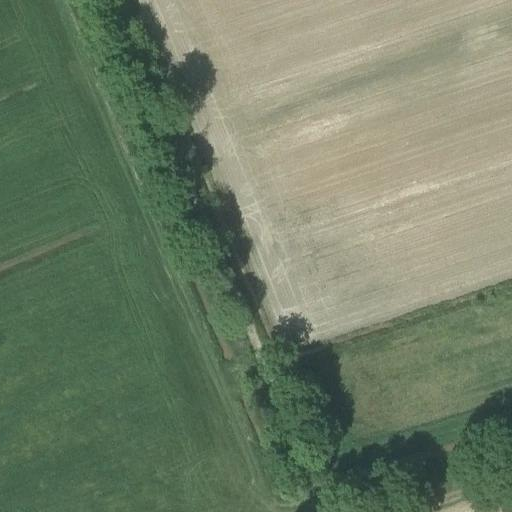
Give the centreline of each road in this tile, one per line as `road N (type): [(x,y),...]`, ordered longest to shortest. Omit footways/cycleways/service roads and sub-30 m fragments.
road 1 (track): [(324,505),(280,507),(70,0)]
road 2 (track): [(108,0),(326,511)]
